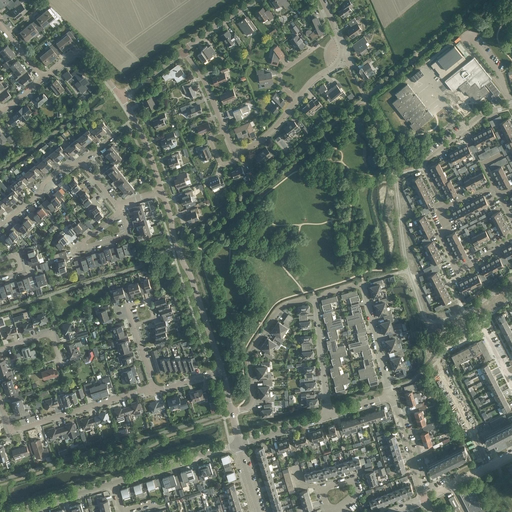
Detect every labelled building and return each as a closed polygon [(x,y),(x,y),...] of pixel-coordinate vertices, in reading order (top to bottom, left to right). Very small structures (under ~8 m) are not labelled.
[(8,0),(0,0),(0,7),(5,4),(9,9),(15,4),(11,0),(8,0),(9,0),(8,0)] [(281,4),(283,7),(284,8),(289,4),(286,0),(269,0),(275,8),(281,4)] [(343,18),(352,11),(349,7),(352,4),(348,0),(347,0),(342,4),(344,7),(338,11),(343,18)] [(17,18),(26,10),(19,1),(16,3),(18,6),(11,11),(17,18)] [(266,12),(262,7),(255,12),(262,21),(267,17),(269,20),(273,16),(269,10),(266,12)] [(47,9),(42,14),(48,22),(49,23),(50,24),(55,19),(56,20),(59,18),(54,12),(51,14),(47,9)] [(43,26),(48,22),(42,14),(36,18),(40,23),(37,25),(41,30),(44,27),(43,26)] [(313,39),(323,31),(317,17),(312,19),(316,28),(312,32),(311,31),(310,30),(309,29),(307,30),(306,30),(306,31),(305,33),(306,34),(306,35),(307,36),(309,36),(310,36),(313,39)] [(353,37),(356,35),(362,30),(357,24),(358,23),(354,17),(348,22),(351,26),(351,28),(347,30),(352,37),(353,37)] [(248,22),(245,18),(238,23),(242,29),(243,28),(247,34),(250,32),(250,31),(252,29),(254,31),(257,29),(251,20),(248,22)] [(41,30),(37,25),(34,27),(31,23),(25,27),(32,35),(37,31),(38,32),(41,30)] [(294,34),(299,30),(295,25),(291,29),(294,34)] [(26,40),(32,35),(25,27),(19,32),(23,36),(21,39),(24,43),(27,41),(26,40)] [(67,34),(61,38),(68,46),(74,42),(73,42),(70,37),(73,35),(75,33),(72,29),(69,31),(69,30),(66,33),(67,34)] [(233,37),(228,31),(221,36),(228,46),(235,41),(237,44),(241,41),(236,34),(233,37)] [(297,50),(304,45),(297,35),(290,40),(297,50)] [(362,54),(367,50),(365,47),(367,45),(365,42),(367,41),(364,37),(357,41),(359,44),(354,48),(358,52),(359,51),(362,54)] [(62,51),(68,46),(61,38),(56,43),(55,41),(52,44),(56,48),(59,46),(62,51)] [(1,45),(0,45),(0,51),(3,55),(11,49),(7,44),(2,48),(1,45)] [(53,50),(56,48),(52,44),(49,46),(50,47),(45,52),(51,60),(57,55),(53,50)] [(215,52),(210,45),(207,47),(206,45),(203,48),(203,49),(201,51),(197,54),(203,62),(207,59),(208,60),(208,61),(209,61),(210,60),(210,59),(210,58),(210,57),(213,55),(213,54),(215,52)] [(281,58),(284,55),(277,45),(273,48),(275,50),(274,51),(271,63),(277,65),(279,59),(278,58),(280,56),(281,58)] [(441,78),(458,64),(465,59),(454,46),(430,65),(433,68),(435,67),(440,74),(439,75),(441,78)] [(6,60),(2,64),(4,66),(11,60),(9,58),(13,55),(15,54),(11,49),(3,55),(6,60)] [(46,64),(51,60),(45,52),(39,56),(38,55),(36,57),(39,62),(42,60),(46,64)] [(365,79),(368,76),(366,74),(373,69),(368,62),(371,60),(369,57),(362,62),(364,65),(359,68),(359,71),(365,79)] [(489,91),(484,85),(486,83),(490,80),(491,79),(474,57),(444,81),(453,91),(458,86),(463,92),(465,91),(470,97),(472,95),(477,101),(481,98),(481,97),(489,91)] [(11,60),(4,66),(6,68),(9,66),(13,70),(21,64),(16,59),(12,62),(11,60)] [(21,64),(13,70),(16,75),(14,77),(16,80),(22,75),(20,72),(24,69),(21,64)] [(179,68),(177,66),(170,71),(169,70),(162,75),(166,80),(173,75),(177,82),(186,76),(180,68),(179,68)] [(67,70),(62,74),(66,79),(71,75),(72,76),(75,74),(79,80),(74,84),(82,93),(88,88),(85,84),(88,81),(83,75),(84,73),(79,67),(70,74),(67,70)] [(264,74),(263,70),(257,71),(257,75),(259,75),(260,79),(261,79),(262,83),(264,82),(265,87),(270,86),(269,85),(273,84),(271,72),(264,74)] [(215,85),(227,80),(224,72),(212,77),(215,85)] [(22,75),(16,80),(17,82),(20,80),(24,84),(32,78),(28,73),(24,77),(22,75)] [(57,94),(64,89),(56,79),(50,85),(57,94)] [(500,92),(490,80),(486,83),(485,84),(493,93),(490,95),(492,97),(490,99),(494,104),(501,98),(497,94),(500,92)] [(191,85),(190,82),(182,85),(185,93),(187,92),(190,98),(196,95),(192,84),(191,85)] [(324,84),(318,89),(321,92),(324,90),(326,92),(325,93),(332,100),(340,94),(343,97),(346,94),(343,91),(340,87),(339,88),(336,84),(328,90),(326,88),(327,88),(324,84)] [(413,95),(410,92),(412,90),(407,84),(395,94),(398,97),(392,102),(407,120),(409,119),(412,123),(410,124),(415,131),(433,116),(428,109),(426,111),(423,108),(425,106),(415,94),(413,95)] [(70,94),(73,92),(67,85),(65,87),(70,94)] [(3,93),(0,96),(0,97),(3,102),(11,95),(7,91),(10,88),(8,86),(2,91),(3,93)] [(224,104),(228,102),(228,101),(236,97),(232,87),(226,90),(227,93),(220,95),(224,104)] [(48,98),(42,91),(37,96),(36,95),(31,99),(38,107),(43,103),(42,103),(48,98)] [(280,98),(275,93),(269,99),(275,104),(271,109),(275,112),(279,108),(285,103),(284,102),(285,100),(281,97),(280,98)] [(156,107),(151,97),(142,101),(143,104),(145,104),(148,111),(156,107)] [(315,103),(312,99),(308,103),(303,108),(305,110),(305,111),(305,112),(306,112),(307,112),(309,114),(318,107),(318,108),(322,105),(318,100),(315,103)] [(201,112),(198,104),(187,109),(186,105),(180,108),(182,113),(187,111),(190,117),(201,112)] [(31,111),(26,105),(20,110),(19,109),(16,112),(17,113),(9,119),(14,125),(22,119),(23,121),(29,115),(28,114),(31,111)] [(250,109),(248,105),(247,105),(227,114),(229,117),(234,114),(237,121),(242,118),(240,114),(249,110),(250,109)] [(156,128),(165,124),(163,120),(167,118),(164,112),(159,115),(160,118),(153,121),(156,128)] [(503,121),(500,123),(499,123),(502,128),(511,123),(508,118),(503,121)] [(251,138),(256,136),(252,126),(254,125),(253,121),(234,129),(235,133),(236,132),(237,136),(238,135),(240,140),(248,136),(248,135),(250,135),(251,138)] [(298,131),(301,129),(294,121),(285,129),(287,131),(282,135),(283,136),(283,137),(285,140),(286,139),(287,140),(288,139),(289,140),(292,138),(291,137),(291,136),(290,134),(295,129),(296,129),(298,131)] [(108,128),(106,125),(103,122),(96,127),(103,134),(106,131),(105,130),(108,128)] [(200,134),(211,129),(208,122),(197,126),(200,134)] [(504,132),(511,128),(511,125),(511,123),(502,128),(504,132)] [(91,128),(89,130),(90,132),(93,135),(95,138),(98,136),(99,137),(103,134),(96,127),(93,130),(91,128)] [(486,130),(491,139),(495,136),(491,127),(486,130)] [(93,135),(90,132),(88,129),(82,134),(88,142),(92,139),(91,137),(93,135)] [(486,141),(491,139),(486,130),(481,132),(486,141)] [(173,142),(171,139),(176,137),(173,131),(166,134),(167,137),(161,140),(163,147),(170,145),(171,147),(174,146),(175,146),(175,145),(176,145),(176,144),(176,143),(176,142),(175,141),(173,142)] [(482,143),(486,141),(481,132),(477,134),(482,143)] [(85,145),(88,142),(82,134),(76,139),(81,145),(83,143),(85,145)] [(477,146),(482,143),(477,134),(472,137),(475,143),(473,145),(476,151),(479,150),(477,146)] [(79,147),(81,145),(76,139),(70,144),(76,152),(80,149),(79,147)] [(72,155),(76,152),(70,144),(63,149),(65,152),(68,156),(71,153),(72,155)] [(108,148),(105,150),(107,153),(106,154),(109,158),(117,152),(120,149),(118,146),(116,148),(113,144),(111,145),(110,144),(107,146),(108,148)] [(468,147),(467,144),(462,147),(467,156),(468,158),(472,156),(471,154),(474,152),(471,145),(468,147)] [(65,152),(63,149),(60,145),(54,150),(60,158),(64,155),(63,154),(65,152)] [(203,148),(202,145),(195,147),(197,152),(200,151),(203,160),(211,156),(207,146),(203,148)] [(269,151),(266,147),(256,155),(262,162),(271,155),(273,157),(277,153),(273,148),(269,151)] [(462,158),(467,156),(462,147),(457,149),(462,158)] [(458,161),(462,158),(457,149),(453,151),(458,161)] [(57,161),(60,158),(54,150),(48,155),(53,162),(56,160),(57,161)] [(453,163),(458,161),(453,151),(448,154),(453,163)] [(117,152),(109,158),(112,161),(113,160),(116,163),(122,158),(117,152)] [(179,164),(177,158),(180,157),(178,152),(171,155),(172,157),(168,159),(169,163),(170,163),(172,168),(176,167),(176,165),(179,164)] [(51,164),(53,162),(48,155),(42,160),(48,168),(52,165),(51,164)] [(44,171),(48,168),(42,160),(36,165),(40,171),(41,172),(43,170),(44,171)] [(431,172),(441,167),(438,162),(429,167),(431,172)] [(112,176),(119,170),(114,164),(108,169),(110,172),(109,173),(112,176)] [(40,171),(36,165),(35,165),(29,170),(35,177),(39,174),(38,173),(40,171)] [(234,178),(244,174),(241,166),(237,168),(237,169),(231,171),(234,178)] [(503,171),(501,166),(500,166),(497,168),(495,169),(492,171),(492,170),(492,171),(494,175),(503,171)] [(434,176),(443,172),(441,167),(431,172),(434,176)] [(31,180),(35,177),(29,170),(23,175),(28,181),(30,179),(31,180)] [(118,181),(124,176),(119,170),(112,176),(115,180),(116,179),(118,181)] [(496,180),(506,175),(503,171),(494,175),(496,180)] [(186,184),(185,180),(188,179),(186,172),(179,175),(180,178),(175,180),(175,182),(176,182),(177,187),(186,184)] [(436,181),(445,176),(443,172),(434,176),(436,181)] [(477,174),(482,183),(487,181),(482,172),(477,174)] [(21,173),(15,178),(16,180),(23,187),(26,184),(25,183),(28,181),(23,175),(21,173)] [(478,186),(482,183),(477,174),(473,176),(478,186)] [(423,180),(421,175),(414,178),(413,175),(406,179),(407,182),(409,181),(411,186),(414,184),(423,180)] [(499,184),(508,180),(506,175),(496,180),(499,184)] [(122,189),(129,183),(124,176),(118,181),(120,184),(119,185),(122,189)] [(448,181),(447,181),(445,176),(436,181),(439,186),(441,185),(440,184),(448,181)] [(473,188),(478,186),(473,176),(468,179),(473,188)] [(78,181),(74,177),(72,179),(71,178),(67,181),(69,184),(68,184),(70,188),(77,182),(77,183),(78,181)] [(219,179),(218,177),(214,179),(213,177),(208,179),(210,184),(210,185),(211,185),(212,189),(218,186),(219,188),(225,185),(222,178),(219,179)] [(443,189),(452,184),(450,179),(447,181),(448,181),(440,184),(441,185),(443,189)] [(468,190),(473,188),(468,179),(464,181),(468,190)] [(14,189),(15,191),(18,189),(19,190),(23,187),(16,180),(10,185),(14,189)] [(416,189),(425,184),(423,180),(414,184),(416,189)] [(508,180),(499,184),(501,189),(510,185),(508,180)] [(70,188),(69,189),(72,192),(75,196),(77,194),(78,194),(79,193),(82,190),(86,187),(83,183),(80,186),(77,183),(77,182),(70,188)] [(129,183),(122,189),(125,192),(126,191),(128,194),(134,189),(129,183)] [(419,193),(428,189),(425,184),(416,189),(419,193)] [(445,193),(454,189),(452,184),(443,189),(445,193)] [(79,198),(82,201),(82,202),(88,196),(90,195),(86,191),(89,189),(86,187),(79,193),(81,197),(79,198)] [(16,198),(19,196),(15,191),(14,189),(8,194),(14,202),(18,199),(16,198)] [(421,198),(430,193),(428,189),(419,193),(421,198)] [(454,189),(445,193),(448,198),(457,194),(454,189)] [(186,195),(180,197),(182,201),(183,205),(185,204),(186,208),(195,204),(194,201),(193,201),(191,196),(193,195),(192,190),(185,192),(186,195)] [(55,196),(51,200),(52,201),(57,207),(58,207),(60,205),(58,202),(62,199),(61,198),(60,196),(56,192),(53,194),(55,196)] [(423,202),(432,198),(430,193),(421,198),(423,202)] [(10,205),(14,202),(8,194),(1,199),(7,206),(9,204),(10,205)] [(478,198),(483,207),(488,205),(483,195),(478,198)] [(91,200),(88,196),(82,202),(82,201),(81,202),(83,206),(86,204),(89,208),(90,207),(98,200),(95,197),(91,200)] [(421,213),(428,209),(427,207),(435,203),(432,198),(423,202),(426,207),(420,210),(421,213)] [(478,209),(483,207),(478,198),(474,200),(478,209)] [(48,204),(45,200),(42,203),(48,210),(49,212),(53,209),(55,211),(58,208),(58,207),(57,207),(52,201),(48,204)] [(93,216),(100,210),(101,209),(97,205),(100,203),(98,200),(90,207),(93,210),(90,212),(93,215),(93,216)] [(474,212),(478,209),(474,200),(469,202),(474,212)] [(469,214),(474,212),(469,202),(465,205),(469,214)] [(48,210),(42,203),(39,205),(41,208),(37,211),(38,212),(43,219),(46,216),(44,214),(48,210)] [(135,215),(144,212),(142,204),(134,207),(135,210),(133,210),(135,215)] [(465,216),(469,214),(465,205),(460,207),(465,216)] [(189,222),(198,218),(196,213),(199,212),(197,207),(190,210),(191,212),(186,214),(189,222)] [(460,219),(465,216),(460,207),(456,209),(460,219)] [(418,224),(428,219),(425,214),(430,212),(428,209),(421,213),(423,216),(420,217),(416,219),(418,224)] [(456,221),(460,219),(456,209),(451,212),(456,221)] [(101,217),(104,215),(100,210),(93,216),(93,215),(92,216),(95,220),(96,219),(98,222),(102,218),(101,217)] [(493,220),(502,216),(500,211),(491,215),(493,220)] [(43,219),(38,212),(34,215),(31,212),(28,214),(34,222),(37,225),(44,220),(43,219)] [(139,222),(146,220),(144,212),(135,215),(136,220),(138,219),(139,222)] [(30,225),(34,222),(28,214),(25,217),(27,219),(23,222),(24,224),(29,230),(32,227),(30,225)] [(495,225),(505,220),(502,216),(493,220),(495,225)] [(421,228),(430,224),(428,219),(418,224),(421,228)] [(139,230),(149,227),(146,220),(139,222),(140,225),(138,226),(139,230)] [(498,229),(507,225),(505,220),(495,225),(498,229)] [(75,222),(71,225),(77,231),(76,231),(77,233),(81,229),(83,232),(87,229),(83,224),(80,221),(77,224),(75,222)] [(17,223),(14,225),(20,233),(22,236),(23,236),(30,231),(29,230),(24,224),(20,227),(17,223)] [(77,231),(71,225),(70,223),(67,226),(66,225),(62,228),(63,229),(65,231),(66,233),(72,240),(75,238),(73,234),(76,231),(77,231)] [(423,233),(432,228),(430,224),(421,228),(423,233)] [(13,230),(9,234),(10,235),(15,241),(18,238),(19,240),(23,236),(22,236),(20,233),(14,225),(11,228),(13,230)] [(507,225),(498,229),(500,234),(509,229),(507,225)] [(149,227),(139,230),(141,235),(142,234),(143,237),(151,235),(149,227)] [(423,242),(429,239),(428,236),(435,233),(432,228),(423,233),(425,238),(421,240),(423,242)] [(66,233),(65,231),(63,229),(60,232),(61,233),(57,236),(58,237),(64,243),(67,240),(69,243),(72,240),(66,233)] [(480,233),(485,242),(490,239),(485,230),(480,233)] [(448,241),(457,236),(455,231),(446,236),(448,241)] [(481,244),(485,242),(480,233),(476,235),(481,244)] [(6,238),(3,235),(0,237),(7,245),(11,243),(13,245),(16,242),(15,241),(10,235),(6,238)] [(476,247),(481,244),(476,235),(471,237),(476,247)] [(450,245),(460,241),(457,236),(448,241),(450,245)] [(55,240),(52,242),(53,243),(57,247),(58,246),(60,249),(65,245),(64,243),(58,237),(55,240)] [(426,250),(436,245),(433,240),(431,242),(429,239),(423,242),(426,250)] [(453,250),(462,245),(460,241),(450,245),(453,250)] [(130,249),(128,242),(121,244),(122,246),(125,254),(129,253),(130,256),(137,254),(135,248),(130,249)] [(31,256),(39,253),(36,245),(24,248),(25,252),(28,251),(29,256),(31,256)] [(429,254),(438,250),(436,245),(426,250),(429,254)] [(455,254),(464,250),(462,245),(453,250),(455,254)] [(122,246),(116,248),(118,253),(115,254),(117,260),(122,259),(121,257),(125,255),(125,254),(122,246)] [(506,258),(511,256),(506,247),(502,249),(505,255),(502,257),(505,263),(508,262),(506,258)] [(112,255),(109,248),(103,250),(104,251),(107,260),(111,258),(112,262),(117,260),(115,254),(112,255)] [(431,259),(440,254),(438,250),(429,254),(431,259)] [(464,250),(455,254),(458,259),(467,255),(464,250)] [(104,251),(98,253),(99,259),(97,260),(99,266),(104,264),(103,262),(107,261),(107,260),(104,251)] [(31,256),(32,261),(28,262),(29,266),(40,263),(38,258),(41,257),(40,253),(39,253),(31,256)] [(59,261),(56,262),(57,267),(65,265),(67,264),(65,259),(68,258),(67,254),(57,257),(59,261)] [(440,254),(431,259),(433,264),(429,266),(431,269),(438,265),(436,262),(443,259),(440,254)] [(94,261),(92,255),(86,257),(86,258),(89,267),(93,266),(94,267),(99,266),(97,260),(94,261)] [(505,263),(502,257),(499,258),(498,256),(494,259),(498,268),(503,266),(503,265),(505,263)] [(82,266),(79,267),(81,273),(86,271),(85,270),(90,268),(89,267),(86,258),(80,260),(81,263),(82,266)] [(494,270),(498,268),(494,259),(489,261),(494,270)] [(489,273),(494,270),(489,261),(485,263),(489,273)] [(485,275),(489,273),(485,263),(480,266),(483,272),(480,273),(484,280),(486,279),(485,275)] [(67,270),(65,265),(57,267),(56,267),(58,274),(64,272),(64,271),(67,270)] [(430,281),(440,276),(437,271),(440,270),(439,267),(432,270),(433,273),(428,276),(430,281)] [(484,280),(480,273),(477,275),(477,273),(472,276),(477,285),(481,282),(481,281),(484,280)] [(35,289),(40,287),(40,285),(46,283),(43,274),(34,276),(36,282),(33,283),(35,289)] [(433,285),(442,281),(440,276),(430,281),(433,285)] [(472,287),(477,285),(472,276),(467,278),(472,287)] [(28,277),(22,279),(22,280),(23,280),(25,288),(26,290),(26,292),(30,290),(35,289),(33,283),(30,284),(28,277)] [(467,289),(472,287),(467,278),(463,280),(467,289)] [(143,279),(140,280),(141,283),(144,293),(149,291),(148,288),(151,287),(148,279),(143,280),(143,279)] [(371,292),(381,289),(380,284),(383,283),(382,279),(375,281),(375,284),(375,285),(370,286),(370,287),(369,287),(368,286),(370,291),(371,292)] [(23,280),(22,280),(16,282),(18,287),(15,288),(17,295),(22,293),(22,291),(26,290),(25,288),(23,280)] [(463,292),(467,289),(463,280),(458,283),(461,289),(458,291),(462,297),(465,296),(463,292)] [(435,290),(444,285),(442,281),(433,285),(435,290)] [(12,289),(10,282),(4,284),(4,286),(7,294),(11,293),(12,296),(17,295),(15,288),(12,289)] [(138,282),(133,284),(136,292),(138,291),(139,294),(144,293),(141,283),(139,284),(138,282)] [(133,293),(136,292),(133,284),(128,285),(129,287),(126,288),(129,297),(134,296),(133,293)] [(437,294),(447,290),(444,285),(435,290),(437,294)] [(129,297),(126,288),(123,289),(123,287),(118,288),(120,297),(123,296),(124,299),(129,297)] [(118,298),(120,297),(118,288),(113,290),(113,292),(110,293),(113,302),(119,301),(118,298)] [(380,299),(387,297),(385,292),(382,292),(381,289),(371,292),(371,294),(372,297),(372,298),(372,297),(373,297),(378,296),(379,297),(380,299)] [(356,290),(341,294),(342,299),(349,297),(351,305),(357,304),(358,304),(357,300),(359,300),(360,300),(358,294),(357,295),(356,290)] [(440,299),(449,294),(447,290),(437,294),(440,299)] [(449,294),(440,299),(442,304),(438,306),(440,308),(446,305),(445,302),(451,299),(449,294)] [(164,295),(155,298),(156,301),(155,301),(156,306),(158,306),(158,305),(167,303),(167,302),(164,295)] [(333,311),(331,302),(338,300),(336,295),(321,299),(322,304),(323,310),(324,313),(331,311),(333,311)] [(376,310),(386,307),(385,302),(388,301),(387,297),(380,299),(381,302),(380,303),(375,304),(375,305),(374,305),(374,304),(373,304),(375,307),(376,310)] [(167,303),(158,305),(158,306),(160,310),(161,310),(170,307),(168,302),(167,302),(167,303)] [(353,314),(346,316),(347,321),(362,317),(361,312),(362,312),(360,307),(358,307),(357,304),(351,305),(350,306),(353,314)] [(99,311),(98,311),(99,316),(108,313),(107,311),(110,310),(108,305),(99,308),(99,311)] [(299,317),(307,316),(307,311),(309,311),(309,310),(309,306),(308,306),(308,305),(304,306),(304,305),(302,305),(302,306),(298,306),(299,317)] [(163,314),(159,315),(160,318),(167,317),(169,316),(168,313),(173,311),(171,306),(170,307),(161,310),(163,314)] [(385,317),(392,315),(391,310),(387,310),(386,307),(376,310),(377,313),(377,317),(377,316),(378,315),(379,315),(383,314),(384,315),(385,317)] [(334,319),(331,311),(324,313),(323,313),(324,317),(323,317),(325,322),(326,322),(327,326),(342,322),(341,317),(334,319)] [(44,315),(43,313),(37,315),(38,317),(34,318),(34,317),(32,318),(34,325),(40,323),(40,325),(46,323),(46,321),(48,321),(46,315),(44,315)] [(108,313),(99,316),(101,321),(103,320),(104,323),(113,320),(111,315),(109,316),(108,313)] [(498,323),(505,319),(502,314),(495,317),(498,323)] [(381,328),(392,325),(391,322),(394,320),(392,315),(385,317),(386,320),(385,321),(381,322),(381,323),(379,323),(379,322),(381,328)] [(307,316),(299,317),(300,328),(304,327),(304,328),(306,328),(306,327),(310,327),(310,326),(311,326),(310,322),(310,321),(307,321),(306,321),(306,320),(307,319),(307,316)] [(161,321),(155,323),(156,328),(165,325),(166,325),(167,325),(166,320),(167,320),(167,317),(160,318),(161,321)] [(362,317),(347,321),(348,323),(348,326),(355,324),(358,332),(363,331),(364,330),(363,327),(365,326),(366,326),(364,321),(363,321),(362,317)] [(284,332),(291,323),(285,319),(283,321),(285,323),(284,325),(283,325),(279,322),(278,321),(278,320),(277,323),(275,326),(284,332)] [(501,329),(508,325),(505,319),(498,323),(501,329)] [(34,328),(32,321),(30,321),(31,322),(27,324),(26,322),(20,324),(21,325),(19,326),(21,332),(23,331),(23,333),(29,332),(29,330),(34,328)] [(114,332),(123,330),(122,327),(125,326),(124,321),(114,324),(115,327),(113,328),(114,332)] [(70,324),(69,322),(63,324),(63,326),(61,327),(64,334),(65,333),(67,339),(75,336),(75,335),(74,335),(72,331),(74,330),(72,324),(70,324)] [(339,337),(336,329),(343,327),(342,322),(327,326),(328,331),(327,331),(329,336),(330,340),(335,338),(339,337)] [(156,328),(155,328),(156,333),(165,331),(167,330),(166,325),(165,325),(156,328)] [(390,335),(397,333),(400,332),(399,329),(393,330),(392,325),(381,328),(382,331),(382,335),(383,335),(382,334),(384,333),(384,334),(389,332),(390,333),(390,335)] [(504,334),(511,331),(508,325),(501,329),(504,334)] [(18,333),(16,326),(14,326),(15,327),(11,329),(10,327),(4,329),(5,330),(3,331),(4,337),(7,336),(7,338),(13,337),(13,335),(18,333)] [(281,337),(284,332),(275,326),(273,329),(271,331),(272,331),(273,331),(273,332),(277,334),(277,335),(275,338),(281,342),(284,339),(281,337)] [(119,339),(128,336),(127,331),(124,332),(123,330),(114,332),(116,337),(118,337),(119,339)] [(156,333),(155,334),(156,339),(165,336),(167,336),(165,331),(156,333)] [(359,341),(352,343),(353,347),(368,343),(367,339),(368,339),(366,333),(364,334),(363,331),(358,332),(356,332),(359,341)] [(386,346),(400,342),(397,333),(390,335),(391,338),(391,339),(386,340),(386,341),(385,341),(384,340),(385,343),(386,346)] [(305,336),(301,336),(302,347),(310,346),(309,343),(308,343),(308,341),(309,341),(312,341),(312,340),(312,336),(311,336),(311,335),(307,335),(304,335),(305,336)] [(119,339),(111,342),(113,346),(116,345),(117,348),(119,348),(128,345),(127,342),(130,341),(128,336),(119,339)] [(156,339),(155,339),(156,344),(157,344),(158,347),(164,345),(163,342),(167,341),(165,336),(156,339)] [(281,342),(275,338),(273,341),(272,341),(268,338),(267,338),(267,337),(265,342),(264,342),(273,348),(276,344),(279,346),(281,342)] [(327,344),(328,349),(329,349),(330,354),(345,350),(344,345),(337,347),(335,338),(330,340),(328,340),(329,344),(327,344)] [(478,345),(484,343),(482,340),(477,342),(472,344),(477,354),(481,351),(480,348),(478,345)] [(76,347),(82,345),(80,341),(66,345),(68,351),(66,352),(68,358),(70,358),(71,360),(77,358),(77,356),(79,355),(77,348),(74,349),(74,347),(76,346),(76,347)] [(270,353),(273,348),(264,342),(262,345),(260,347),(260,348),(261,347),(262,348),(266,351),(266,352),(264,354),(271,359),(273,355),(270,353)] [(396,353),(403,351),(400,342),(386,346),(387,349),(387,353),(388,353),(388,352),(389,351),(389,352),(394,350),(395,351),(396,353)] [(353,347),(353,348),(354,353),(361,350),(364,359),(369,357),(370,357),(369,354),(371,353),(372,353),(370,348),(369,348),(368,343),(353,347)] [(473,356),(477,354),(472,344),(468,347),(473,356)] [(124,355),(133,352),(131,347),(129,348),(128,345),(119,348),(121,353),(123,352),(124,355)] [(310,346),(302,347),(303,358),(307,357),(307,358),(309,357),(313,357),(313,355),(314,355),(313,352),(313,351),(310,351),(309,351),(309,349),(310,349),(310,346)] [(30,351),(29,347),(22,349),(22,351),(15,354),(17,359),(20,358),(19,356),(24,355),(24,357),(31,355),(32,358),(37,356),(34,349),(30,351)] [(469,358),(473,356),(468,347),(464,349),(469,358)] [(464,360),(469,358),(464,349),(460,351),(464,360)] [(345,350),(330,354),(332,358),(331,359),(332,364),(333,364),(335,363),(335,367),(338,366),(342,365),(340,356),(347,355),(345,350)] [(392,364),(402,361),(401,356),(404,355),(403,351),(396,353),(396,356),(396,357),(391,358),(391,359),(390,359),(389,358),(390,361),(392,364)] [(465,361),(464,360),(460,351),(456,353),(460,362),(461,363),(465,361)] [(124,355),(118,356),(119,360),(121,360),(122,363),(124,363),(125,366),(133,363),(132,358),(135,357),(133,352),(124,355)] [(456,364),(460,362),(456,353),(451,355),(456,364)] [(365,367),(358,369),(359,374),(374,370),(373,365),(374,365),(372,360),(370,361),(369,357),(364,359),(362,359),(365,367)] [(165,358),(159,360),(160,360),(160,363),(161,365),(162,368),(163,370),(168,368),(165,359),(165,358)] [(165,359),(168,368),(168,370),(173,368),(170,359),(170,358),(165,359)] [(178,368),(175,360),(176,360),(175,358),(170,359),(173,368),(173,370),(178,368)] [(176,360),(175,360),(178,368),(179,370),(183,368),(184,368),(181,360),(180,358),(176,360)] [(181,360),(184,368),(183,368),(184,370),(189,369),(186,360),(186,358),(181,360)] [(186,360),(189,369),(189,370),(194,368),(197,367),(195,360),(192,361),(191,358),(186,360)] [(8,372),(4,360),(0,361),(0,373),(0,374),(3,373),(4,376),(12,374),(11,371),(8,372)] [(402,361),(392,364),(392,367),(393,371),(393,370),(394,369),(394,370),(399,368),(400,369),(401,372),(396,373),(398,378),(407,375),(405,370),(408,370),(407,366),(405,360),(402,361)] [(257,373),(268,372),(267,366),(270,366),(270,361),(262,362),(263,366),(262,367),(257,367),(256,368),(256,367),(255,367),(257,373)] [(483,373),(490,369),(487,364),(480,367),(483,373)] [(304,378),(313,377),(312,372),(315,372),(314,371),(315,371),(315,367),(314,367),(314,366),(310,366),(307,366),(303,367),(304,378)] [(331,371),(330,372),(332,377),(333,377),(334,381),(346,378),(349,377),(348,372),(341,374),(338,366),(335,367),(333,367),(332,367),(333,371),(331,371)] [(127,382),(135,380),(133,373),(136,372),(134,367),(130,368),(131,370),(123,372),(125,377),(122,378),(123,383),(127,382)] [(54,371),(53,368),(42,372),(44,379),(55,376),(56,377),(58,376),(57,370),(54,371)] [(486,378),(493,375),(490,369),(483,373),(486,378)] [(374,370),(359,374),(361,379),(368,377),(370,386),(376,384),(375,380),(378,380),(376,374),(376,375),(374,370)] [(264,382),(272,381),(271,377),(268,377),(268,372),(257,373),(257,379),(257,378),(258,378),(258,379),(263,378),(264,379),(264,382)] [(5,388),(14,385),(12,381),(15,380),(14,377),(13,378),(12,374),(5,377),(6,380),(2,381),(4,385),(5,388)] [(489,384),(496,381),(493,375),(486,378),(489,384)] [(98,385),(101,396),(109,393),(107,388),(112,386),(109,377),(102,379),(103,383),(98,385)] [(313,377),(304,378),(300,378),(300,383),(305,383),(305,388),(309,388),(309,389),(312,388),(316,387),(316,386),(317,386),(316,382),(315,381),(313,382),(313,377)] [(346,378),(334,381),(335,386),(334,386),(336,391),(338,391),(339,394),(346,392),(343,384),(350,382),(349,377),(346,378)] [(259,392),(270,391),(269,386),(272,385),(272,381),(264,382),(265,385),(264,386),(259,386),(259,387),(258,387),(258,386),(257,386),(259,392)] [(492,390),(499,386),(496,381),(489,384),(492,390)] [(101,396),(98,385),(92,386),(91,382),(83,385),(86,394),(91,393),(93,399),(101,396)] [(14,385),(5,388),(6,390),(5,390),(7,394),(10,393),(11,397),(19,394),(17,391),(18,391),(18,388),(15,388),(14,385)] [(494,395),(502,392),(499,386),(492,390),(494,395)] [(69,393),(72,403),(78,401),(77,398),(84,396),(82,387),(73,390),(74,392),(69,393)] [(203,393),(202,390),(194,392),(194,391),(190,392),(193,402),(205,398),(205,400),(208,399),(206,392),(203,393)] [(270,391),(259,392),(259,393),(259,399),(259,398),(260,398),(265,397),(266,398),(267,402),(274,401),(274,396),(270,397),(270,391)] [(407,399),(414,397),(412,391),(405,393),(407,399)] [(497,401),(504,397),(502,392),(494,395),(497,401)] [(72,403),(69,393),(64,395),(64,393),(58,395),(60,404),(65,402),(66,405),(72,403)] [(309,394),(309,393),(301,394),(301,400),(307,399),(307,406),(318,405),(318,403),(318,400),(317,400),(317,399),(315,399),(314,394),(309,394)] [(14,408),(23,405),(21,399),(24,398),(23,394),(16,396),(17,400),(12,401),(14,408)] [(180,401),(178,396),(175,397),(175,398),(168,401),(171,409),(180,406),(181,409),(188,407),(186,399),(180,401)] [(418,402),(417,399),(417,397),(414,398),(414,397),(407,399),(409,406),(416,403),(418,402)] [(500,407),(507,403),(504,397),(497,401),(500,407)] [(59,405),(56,398),(55,398),(55,400),(52,401),(51,399),(45,401),(46,403),(44,403),(46,409),(48,409),(48,410),(54,409),(54,407),(59,405)] [(165,409),(162,401),(156,403),(156,401),(150,403),(150,405),(148,406),(150,412),(152,411),(153,413),(159,411),(158,409),(163,408),(163,410),(165,409)] [(138,404),(137,402),(131,403),(132,405),(126,407),(129,415),(130,415),(129,413),(134,411),(135,416),(141,414),(139,409),(141,409),(140,403),(138,404)] [(507,403),(500,407),(503,412),(510,409),(507,403)] [(260,409),(260,412),(261,416),(261,417),(261,416),(261,415),(262,414),(262,416),(273,414),(272,404),(264,404),(264,408),(265,408),(265,409),(264,409),(262,410),(262,411),(261,411),(260,409)] [(23,405),(14,408),(16,414),(21,412),(22,416),(29,413),(28,410),(25,411),(23,405)] [(121,409),(120,407),(114,409),(115,411),(113,411),(115,417),(117,417),(118,421),(124,419),(123,415),(127,413),(127,416),(129,415),(126,407),(121,409)] [(384,409),(378,411),(380,419),(381,421),(390,418),(390,417),(390,416),(392,415),(391,411),(385,413),(384,409)] [(416,419),(424,417),(422,410),(414,412),(416,419)] [(374,421),(380,419),(378,411),(372,413),(374,421)] [(94,417),(96,425),(98,425),(97,423),(101,422),(102,424),(108,422),(107,420),(109,419),(107,413),(105,414),(105,412),(99,414),(99,416),(94,417)] [(368,423),(374,421),(372,413),(365,415),(368,423)] [(504,418),(506,417),(504,414),(489,422),(492,427),(505,421),(504,418)] [(362,425),(368,423),(365,415),(359,417),(362,425)] [(511,415),(507,418),(511,424),(485,438),(488,445),(491,443),(495,450),(511,441),(511,415)] [(88,419),(87,417),(81,419),(82,421),(80,422),(82,428),(84,427),(85,431),(91,429),(90,425),(94,424),(95,426),(96,425),(94,417),(88,419)] [(356,427),(362,425),(359,417),(353,418),(356,427)] [(423,428),(434,425),(434,422),(426,424),(424,417),(416,419),(418,426),(422,425),(423,428)] [(351,433),(357,431),(356,427),(353,418),(347,420),(351,433)] [(344,433),(345,435),(351,433),(347,420),(341,422),(342,426),(339,427),(341,434),(344,433)] [(66,426),(61,428),(63,436),(64,437),(69,436),(70,438),(76,436),(76,435),(79,434),(77,428),(76,429),(74,423),(72,424),(72,422),(66,424),(66,426)] [(336,431),(334,425),(330,426),(331,426),(328,427),(331,438),(332,438),(332,440),(338,438),(337,437),(340,436),(339,430),(336,431)] [(424,432),(421,433),(423,440),(430,438),(430,437),(433,436),(432,433),(429,434),(428,430),(435,428),(434,425),(423,428),(424,432)] [(63,436),(61,428),(55,429),(54,427),(48,429),(49,431),(47,432),(49,438),(51,437),(51,439),(58,437),(57,435),(62,434),(62,436),(63,436)] [(318,430),(316,431),(319,441),(322,440),(323,442),(328,440),(325,431),(323,432),(321,428),(318,429),(318,430)] [(314,442),(319,441),(316,431),(314,431),(313,431),(310,432),(312,438),(309,439),(312,448),(315,447),(314,442)] [(312,448),(309,439),(306,440),(305,434),(301,435),(299,436),(302,446),(308,444),(308,446),(311,445),(312,448)] [(389,443),(397,441),(395,434),(387,437),(389,443)] [(297,447),(302,446),(299,436),(297,436),(293,437),(295,443),(293,444),(294,450),(298,449),(297,447)] [(43,449),(40,438),(31,441),(35,455),(39,454),(40,457),(45,455),(49,454),(47,448),(43,449)] [(430,438),(423,440),(425,447),(432,445),(432,444),(434,443),(433,441),(431,442),(430,438)] [(294,450),(293,444),(290,445),(288,439),(285,440),(282,441),(285,451),(291,449),(291,451),(294,450)] [(282,452),(285,451),(282,441),(280,442),(280,441),(277,442),(279,449),(276,449),(278,456),(283,454),(282,452)] [(390,449),(398,447),(397,441),(389,443),(390,449)] [(29,454),(27,446),(18,449),(18,448),(12,450),(15,458),(25,454),(26,456),(29,454)] [(257,455),(265,453),(263,446),(255,449),(257,455)] [(392,455),(400,453),(398,447),(390,449),(392,455)] [(470,458),(464,447),(428,465),(432,474),(466,456),(467,459),(470,458)] [(259,461),(267,459),(265,453),(257,455),(259,461)] [(394,461),(402,459),(400,453),(392,455),(394,461)] [(224,468),(231,466),(230,463),(231,463),(229,454),(228,454),(219,457),(221,463),(223,462),(224,468)] [(358,455),(352,457),(352,460),(355,468),(361,466),(359,458),(358,455)] [(260,467),(269,465),(267,459),(259,461),(260,467)] [(396,467),(404,465),(402,459),(394,461),(396,467)] [(349,470),(355,468),(352,460),(346,461),(349,470)] [(336,464),(336,461),(333,462),(334,465),(337,473),(343,471),(340,463),(336,464)] [(343,471),(349,470),(346,461),(340,463),(343,471)] [(204,465),(207,475),(211,474),(212,477),(217,476),(214,468),(212,469),(210,463),(204,465)] [(204,476),(207,475),(204,465),(198,466),(200,473),(198,473),(200,481),(205,479),(204,476)] [(262,473),(270,471),(269,465),(260,467),(262,473)] [(331,475),(337,473),(334,465),(328,467),(331,475)] [(404,465),(396,467),(398,473),(406,471),(404,465)] [(231,466),(224,468),(226,474),(225,474),(227,480),(236,477),(233,468),(232,469),(231,466)] [(324,476),(331,475),(328,467),(322,468),(324,476)] [(380,475),(385,474),(383,467),(370,471),(366,473),(367,479),(375,476),(374,473),(378,471),(380,475)] [(318,478),(324,476),(322,468),(316,470),(318,478)] [(186,470),(189,481),(193,480),(195,483),(199,482),(195,469),(190,470),(190,469),(186,470)] [(186,482),(189,481),(186,470),(182,471),(183,473),(178,474),(182,487),(186,485),(186,482)] [(312,480),(318,478),(316,470),(310,472),(312,480)] [(264,479),(272,477),(270,471),(262,473),(264,479)] [(306,482),(312,480),(310,472),(304,474),(306,482)] [(168,476),(171,487),(175,486),(176,489),(181,487),(177,475),(172,476),(172,475),(168,476)] [(168,488),(171,487),(168,476),(164,477),(164,479),(160,480),(164,492),(168,491),(168,488)] [(375,476),(367,479),(369,485),(370,485),(371,487),(378,485),(377,483),(375,476)] [(266,485),(274,483),(272,477),(264,479),(266,485)] [(156,479),(155,478),(146,481),(149,490),(155,488),(155,487),(161,485),(158,478),(156,479)] [(227,492),(236,489),(234,483),(231,484),(230,481),(222,484),(223,487),(225,486),(227,492)] [(143,483),(143,482),(134,485),(137,494),(143,493),(142,491),(148,489),(146,482),(143,483)] [(268,491),(276,489),(274,483),(266,485),(268,491)] [(404,487),(407,494),(413,492),(410,484),(404,487)] [(488,511),(489,511),(476,485),(459,493),(469,511),(488,511)] [(130,487),(130,486),(121,489),(124,498),(130,496),(129,495),(135,493),(133,486),(130,487)] [(401,497),(407,494),(404,487),(398,489),(401,497)] [(229,498),(237,495),(236,489),(227,492),(229,498)] [(269,497),(278,495),(276,489),(268,491),(269,497)] [(395,499),(401,497),(398,489),(392,491),(395,499)] [(301,498),(309,496),(307,490),(299,492),(301,498)] [(392,491),(387,494),(390,501),(395,499),(392,491)] [(384,504),(390,501),(387,494),(381,496),(384,504)] [(231,504),(239,501),(237,495),(229,498),(231,504)] [(271,503),(279,501),(278,495),(269,497),(271,503)] [(101,508),(109,506),(108,500),(106,500),(105,496),(99,498),(100,501),(99,502),(101,508)] [(303,504),(311,502),(309,496),(301,498),(303,504)] [(378,506),(384,504),(381,496),(375,498),(378,506)] [(448,498),(454,509),(458,506),(459,506),(454,496),(448,498)] [(372,508),(378,506),(375,498),(369,501),(372,508)] [(232,510),(241,507),(239,501),(231,504),(232,510)] [(273,509),(281,507),(279,501),(271,503),(273,509)] [(311,502),(303,504),(304,511),(313,508),(311,502)] [(75,505),(77,511),(86,511),(85,509),(83,509),(81,503),(75,505)]
